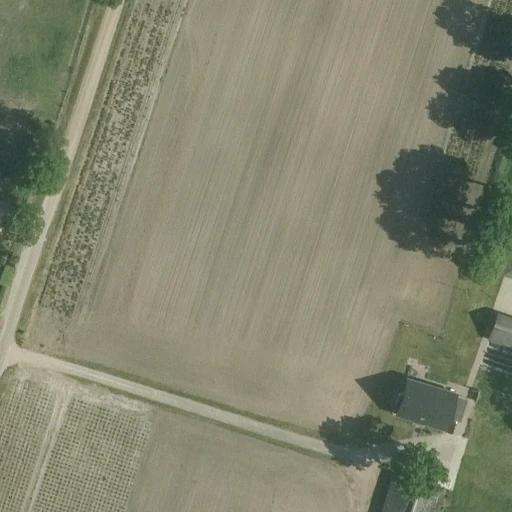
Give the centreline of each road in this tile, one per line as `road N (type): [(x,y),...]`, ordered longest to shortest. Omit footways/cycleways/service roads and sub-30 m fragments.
road 1 (track): [(52,192),(112,0)]
road 2 (unclassified): [(0,358),(52,192)]
